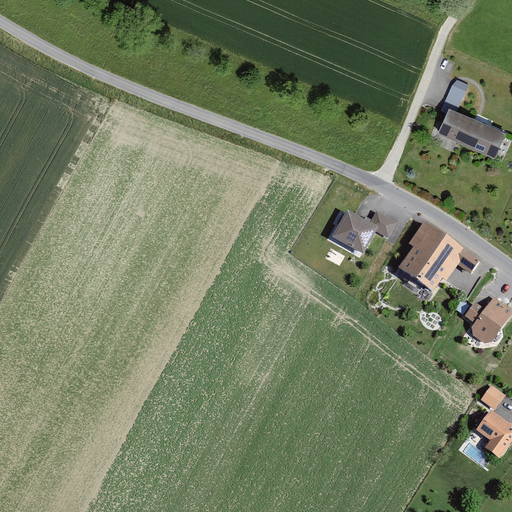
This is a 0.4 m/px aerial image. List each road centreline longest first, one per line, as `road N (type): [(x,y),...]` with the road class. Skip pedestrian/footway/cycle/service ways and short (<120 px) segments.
road 1 (unclassified): [(380,186),(76,65),(0,20)]
road 2 (track): [(380,186),(467,0)]
road 3 (residential): [(511,267),(380,186)]
